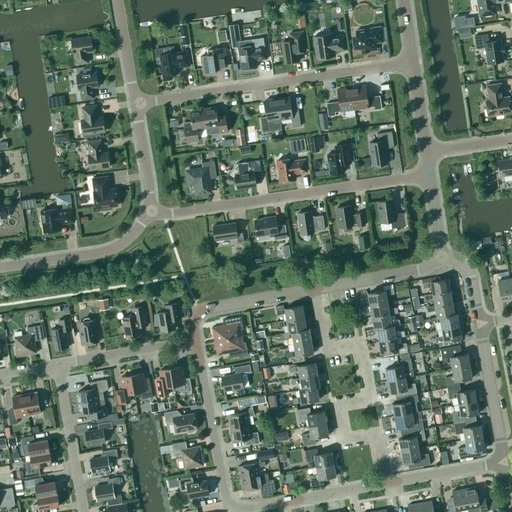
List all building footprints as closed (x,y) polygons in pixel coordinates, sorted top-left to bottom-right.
[(380,0),(374,0),(371,1),(372,9),(381,8),(380,0)] [(478,0),(481,15),(495,13),(494,2),(506,0),(478,0)] [(298,28),(305,27),(303,14),(296,15),(298,28)] [(463,16),(455,18),(456,28),(474,26),(473,18),(464,19),(463,16)] [(186,23),(173,25),(175,38),(182,37),(188,36),(186,23)] [(372,28),(356,31),(357,38),(353,39),(354,49),(361,48),(362,52),(376,50),(375,43),(383,41),(381,27),(372,28)] [(470,27),(458,29),(460,39),(472,37),(470,27)] [(226,30),(217,32),(218,43),(227,41),(226,30)] [(296,61),(299,61),(298,52),(306,51),(303,32),(291,34),(292,41),(282,42),(285,63),(294,62),(294,63),(296,62),(296,61)] [(326,57),(335,56),(335,51),(345,50),(343,35),(333,37),(332,34),(314,37),(317,58),(319,58),(319,60),(326,59),(326,57)] [(488,63),(504,61),(501,40),(489,42),(488,34),(474,36),(476,48),(485,47),(488,63)] [(76,64),(88,62),(87,52),(93,51),(91,37),(71,40),(73,54),(74,54),(76,64)] [(239,48),(238,49),(239,54),(240,55),(242,69),(257,67),(257,66),(256,60),(267,59),(265,46),(254,47),(253,45),(253,40),(238,42),(239,47),(239,48)] [(208,55),(201,56),(204,75),(216,73),(215,68),(227,66),(224,48),(208,50),(208,55)] [(164,75),(162,75),(163,81),(172,80),(171,74),(178,73),(177,67),(189,65),(187,51),(178,53),(175,54),(174,52),(161,54),(164,75)] [(12,65),(5,66),(7,76),(14,75),(12,65)] [(82,99),(94,98),(92,87),(98,87),(96,72),(77,75),(79,90),(80,89),(82,99)] [(489,99),(486,100),(488,117),(511,113),(509,96),(503,97),(501,83),(487,85),(489,99)] [(358,87),(358,88),(352,89),(355,109),(374,106),(375,109),(382,108),(381,103),(389,102),(387,87),(378,88),(380,96),(371,97),(371,95),(367,95),(365,85),(358,87)] [(346,90),(345,88),(338,89),(339,101),(327,103),(328,116),(335,115),(335,112),(355,109),(352,89),(346,90)] [(289,97),(277,98),(280,120),(292,118),(293,127),(301,126),(299,112),(292,113),(290,99),(289,97)] [(267,117),(260,118),(262,132),(270,131),(270,130),(282,129),(280,120),(277,98),(265,100),(267,117)] [(84,120),(81,120),(83,134),(100,132),(105,131),(104,128),(105,126),(105,122),(103,120),(102,117),(98,118),(96,106),(82,108),(84,120)] [(208,110),(203,111),(206,128),(207,134),(215,133),(228,131),(225,115),(217,117),(216,109),(215,108),(209,108),(208,110)] [(184,123),(184,124),(186,142),(199,140),(197,129),(206,128),(203,111),(199,112),(197,110),(191,111),(191,113),(192,122),(184,123)] [(243,130),(236,131),(238,145),(245,144),(243,130)] [(256,131),(246,133),(246,138),(247,144),(256,142),(257,142),(257,137),(256,131)] [(369,143),(373,165),(376,165),(376,166),(381,167),(385,165),(385,163),(388,163),(386,148),(394,147),(392,131),(377,133),(378,141),(369,143)] [(0,136),(1,146),(9,146),(8,136),(0,136)] [(316,137),(309,138),(311,152),(318,151),(316,137)] [(305,138),(290,140),(290,145),(294,145),(295,150),(295,152),(296,153),(307,151),(305,138)] [(90,155),(88,155),(90,169),(110,167),(108,152),(102,153),(101,141),(89,143),(90,155)] [(336,153),(327,154),(331,174),(344,172),(343,164),(351,163),(348,144),(335,146),(336,153)] [(241,154),(251,153),(250,146),(240,147),(241,154)] [(509,159),(508,159),(501,160),(499,164),(499,169),(502,168),(503,176),(511,174),(511,157),(509,159)] [(277,161),(280,182),(295,179),(295,173),(307,172),(305,160),(293,161),(292,158),(277,161)] [(236,164),(228,173),(234,177),(236,179),(237,188),(256,185),(254,173),(261,172),(260,160),(238,163),(236,164)] [(203,168),(187,171),(189,185),(195,184),(197,194),(211,192),(209,179),(217,177),(214,161),(202,162),(203,168)] [(112,206),(118,205),(115,189),(110,189),(108,176),(93,179),(94,191),(93,192),(96,208),(101,208),(102,210),(112,209),(112,206)] [(12,186),(4,187),(5,195),(13,194),(12,186)] [(3,203),(1,193),(0,193),(0,219),(1,219),(1,218),(7,217),(6,215),(7,215),(7,214),(9,214),(8,206),(6,206),(6,205),(5,205),(4,203),(3,203)] [(63,204),(64,209),(58,210),(58,209),(58,208),(41,211),(41,212),(41,214),(40,214),(40,216),(40,219),(40,221),(41,223),(43,223),(44,232),(62,230),(61,229),(60,224),(74,221),(72,208),(71,202),(71,203),(69,194),(56,196),(57,205),(63,204)] [(381,222),(391,221),(392,228),(405,226),(403,213),(395,214),(393,200),(378,202),(381,222)] [(340,227),(353,225),(353,224),(358,224),(358,226),(365,225),(363,213),(356,214),(356,215),(351,215),(350,206),(337,208),(340,227)] [(323,215),(316,216),(316,217),(312,218),(311,211),(297,213),(300,234),(314,232),(314,230),(318,230),(325,229),(323,215)] [(268,218),(255,220),(257,235),(274,233),(275,239),(287,237),(285,225),(277,226),(276,216),(267,218),(268,218)] [(215,241),(237,237),(238,242),(244,241),(243,233),(237,233),(235,222),(213,226),(215,241)] [(360,247),(369,245),(368,235),(358,236),(360,247)] [(330,242),(323,243),(324,252),(331,251),(330,242)] [(491,275),(493,287),(499,286),(502,299),(511,296),(509,278),(503,279),(502,273),(491,275)] [(423,283),(424,289),(432,287),(433,294),(450,291),(449,284),(450,283),(449,278),(423,283)] [(394,288),(367,293),(368,298),(369,298),(370,305),(388,302),(386,295),(395,293),(394,288)] [(450,291),(433,294),(425,295),(426,300),(434,299),(436,305),(452,302),(451,295),(452,295),(451,290),(450,291)] [(110,309),(108,299),(98,300),(100,310),(110,309)] [(390,314),(398,312),(397,307),(389,309),(388,302),(370,305),(372,312),(371,312),(371,316),(389,313),(389,314),(390,314)] [(428,312),(437,310),(438,317),(454,314),(454,315),(455,314),(454,314),(453,307),(454,307),(453,302),(452,302),(436,305),(427,307),(428,312)] [(166,311),(159,313),(154,314),(154,326),(161,324),(162,331),(175,329),(173,320),(181,319),(178,303),(165,305),(166,311)] [(303,310),(304,310),(303,305),(276,310),(277,314),(285,313),(287,320),(304,316),(303,310)] [(135,308),(132,308),(133,315),(123,317),(126,337),(140,335),(139,327),(148,325),(144,306),(135,307),(135,308)] [(395,326),(400,325),(399,319),(391,321),(390,314),(389,314),(389,313),(371,316),(372,318),(373,317),(374,324),(373,324),(374,329),(378,329),(377,328),(394,325),(394,326),(395,326)] [(419,314),(414,315),(416,322),(421,321),(423,320),(422,313),(419,314)] [(438,317),(432,319),(433,323),(441,322),(443,328),(459,325),(458,319),(459,319),(458,313),(454,314),(455,314),(454,315),(454,314),(438,317)] [(214,341),(216,341),(242,336),(242,335),(240,336),(239,330),(243,329),(241,316),(223,320),(224,325),(213,327),(212,327),(215,340),(214,341)] [(287,320),(279,321),(280,326),(288,325),(289,332),(306,329),(305,321),(306,321),(305,316),(304,316),(287,320)] [(59,320),(61,328),(51,329),(55,349),(69,347),(66,331),(72,330),(70,318),(59,320)] [(97,329),(96,329),(94,319),(90,320),(90,319),(88,318),(84,318),(83,320),(83,321),(80,322),(81,331),(80,332),(82,344),(99,342),(97,329)] [(409,323),(411,331),(412,331),(413,332),(417,331),(417,330),(415,322),(409,323)] [(45,339),(42,325),(27,327),(29,334),(15,337),(17,349),(15,349),(17,357),(25,356),(25,354),(37,352),(35,340),(45,339)] [(397,338),(405,336),(404,331),(396,332),(395,326),(394,326),(394,325),(377,328),(378,329),(379,336),(378,336),(379,341),(380,341),(380,340),(396,337),(397,338)] [(435,337),(436,342),(436,343),(439,343),(440,346),(447,345),(446,340),(462,338),(462,333),(461,333),(459,325),(443,328),(444,336),(435,337)] [(289,332),(283,333),(284,338),(293,336),(294,343),(311,340),(310,333),(311,333),(310,328),(306,329),(289,332)] [(240,337),(242,336),(216,341),(214,341),(215,341),(218,355),(218,354),(228,352),(230,358),(248,354),(246,342),(245,342),(241,343),(240,337)] [(380,348),(381,353),(400,349),(400,354),(409,352),(408,348),(407,348),(406,343),(399,345),(397,338),(396,337),(380,340),(380,341),(381,348),(380,348)] [(257,349),(264,348),(262,339),(255,341),(257,349)] [(287,352),(288,361),(293,360),(293,362),(304,360),(303,354),(314,352),(313,347),(312,347),(311,340),(294,343),(295,350),(287,352)] [(419,343),(410,345),(411,351),(420,350),(419,343)] [(440,348),(441,352),(443,363),(451,361),(453,369),(470,366),(468,358),(469,358),(468,353),(455,355),(454,350),(453,350),(453,346),(440,348)] [(257,353),(250,354),(251,361),(258,360),(257,353)] [(404,370),(412,368),(411,358),(410,354),(397,356),(398,360),(399,366),(385,369),(386,374),(387,373),(389,381),(406,378),(404,370)] [(316,362),(290,367),(291,372),(299,370),(300,377),(316,375),(316,374),(317,374),(316,367),(317,367),(316,362)] [(234,367),(236,375),(222,377),(224,390),(243,387),(241,374),(251,372),(250,364),(234,367)] [(171,368),(174,385),(175,391),(179,390),(181,391),(181,392),(192,390),(190,378),(184,379),(181,366),(171,368)] [(446,377),(447,384),(448,388),(460,386),(459,379),(473,377),(472,372),(471,372),(470,366),(453,369),(454,376),(446,377)] [(264,378),(271,377),(269,367),(262,368),(264,378)] [(159,396),(169,394),(170,391),(175,391),(174,385),(171,368),(160,370),(162,382),(156,383),(159,396)] [(142,399),(153,397),(151,384),(145,386),(142,373),(132,375),(135,392),(141,391),(142,399)] [(293,384),(301,382),(303,389),(316,386),(316,387),(317,387),(319,387),(318,379),(319,379),(318,374),(317,374),(316,374),(316,375),(300,377),(292,379),(293,384)] [(128,393),(135,392),(132,375),(121,377),(123,389),(117,390),(119,403),(130,401),(128,393)] [(415,382),(407,384),(406,378),(389,381),(390,387),(389,388),(390,393),(403,390),(404,396),(417,394),(415,382)] [(89,382),(91,389),(78,391),(80,402),(104,398),(103,392),(109,389),(107,379),(89,382)] [(316,387),(316,386),(303,389),(300,389),(301,396),(293,398),(294,403),(320,399),(319,394),(318,394),(317,387),(316,387)] [(475,388),(461,390),(460,386),(448,388),(450,398),(458,397),(459,404),(476,401),(474,393),(476,393),(475,388)] [(25,394),(28,415),(41,413),(37,392),(25,394)] [(14,407),(8,410),(10,424),(17,423),(16,417),(28,415),(25,394),(13,396),(14,407)] [(264,394),(254,396),(255,403),(266,401),(264,394)] [(405,401),(392,403),(392,409),(394,409),(395,416),(412,413),(411,406),(419,404),(417,394),(404,396),(405,401)] [(82,413),(94,411),(95,417),(96,417),(108,415),(107,409),(105,409),(104,398),(80,402),(82,413)] [(157,401),(150,403),(151,412),(159,411),(159,410),(157,403),(157,401)] [(476,401),(459,404),(460,411),(452,412),(454,423),(467,421),(465,415),(479,412),(478,408),(477,408),(476,401)] [(229,416),(230,422),(232,423),(233,428),(250,425),(248,417),(255,415),(253,405),(239,407),(240,413),(230,415),(230,416),(229,416)] [(310,407),(297,409),(299,420),(308,419),(309,426),(326,423),(324,416),(326,415),(325,410),(311,412),(310,407)] [(197,429),(194,413),(178,416),(177,410),(164,413),(166,422),(168,423),(174,422),(176,432),(188,430),(188,433),(194,432),(195,430),(195,429),(197,429)] [(396,423),(395,423),(396,428),(410,426),(411,431),(424,429),(422,418),(413,419),(412,413),(395,416),(396,423)] [(85,432),(88,445),(105,442),(103,429),(113,428),(111,421),(98,424),(99,430),(85,432)] [(467,421),(454,423),(456,434),(464,432),(466,439),(482,436),(481,429),(482,429),(481,423),(467,426),(467,421)] [(302,435),(304,445),(316,443),(315,437),(329,435),(328,430),(327,430),(326,423),(309,426),(310,433),(302,435)] [(246,445),(260,442),(258,432),(251,433),(250,425),(233,428),(234,433),(232,435),(233,440),(235,440),(235,441),(245,439),(246,445)] [(412,436),(398,439),(399,444),(400,444),(402,451),(418,448),(417,441),(425,439),(424,429),(411,431),(412,436)] [(283,431),(275,433),(277,441),(285,440),(283,431)] [(34,436),(21,438),(22,444),(28,443),(30,455),(50,452),(48,439),(35,442),(34,436)] [(459,447),(460,458),(482,454),(481,448),(485,448),(485,443),(484,443),(482,436),(466,439),(467,446),(459,447)] [(16,437),(8,439),(9,446),(18,445),(16,437)] [(185,468),(203,465),(200,446),(187,448),(186,441),(172,444),(174,456),(182,454),(185,468)] [(167,445),(160,446),(161,454),(169,452),(167,445)] [(273,448),(257,451),(259,460),(274,457),(273,448)] [(317,448),(305,450),(307,461),(315,460),(317,467),(333,463),(332,457),(333,456),(332,451),(318,453),(317,448)] [(402,458),(403,463),(408,462),(409,468),(430,464),(428,453),(419,455),(418,448),(402,451),(403,458),(402,458)] [(110,469),(109,461),(118,460),(116,449),(103,451),(104,457),(90,459),(92,472),(101,471),(109,469),(110,469)] [(31,461),(25,461),(26,468),(28,474),(40,472),(39,466),(52,464),(50,452),(30,455),(31,461)] [(285,452),(278,454),(280,461),(287,460),(285,452)] [(260,474),(259,467),(266,466),(265,461),(238,466),(240,478),(260,474)] [(309,476),(311,486),(324,483),(323,478),(337,475),(336,470),(335,470),(333,463),(317,467),(318,474),(309,476)] [(276,491),(273,480),(269,480),(267,472),(260,474),(240,478),(243,490),(261,487),(262,494),(272,492),(276,491)] [(42,484),(41,477),(24,481),(26,489),(28,491),(36,490),(37,497),(57,493),(55,481),(42,484)] [(108,485),(95,487),(97,500),(107,498),(108,506),(121,503),(120,495),(118,496),(117,488),(121,487),(119,477),(107,479),(108,485)] [(181,491),(188,489),(190,497),(209,494),(206,481),(194,483),(192,477),(179,480),(181,491)] [(284,484),(282,485),(284,493),(292,492),(290,484),(290,483),(284,484)] [(476,511),(478,511),(488,510),(494,509),(492,497),(485,498),(485,497),(478,498),(476,487),(464,489),(467,508),(475,507),(476,511)] [(12,489),(0,491),(0,507),(15,505),(12,489)] [(448,504),(449,511),(461,511),(461,509),(467,508),(464,489),(452,491),(454,503),(448,504)] [(47,511),(46,508),(59,505),(57,493),(37,497),(39,504),(33,505),(34,511),(47,511)] [(440,511),(441,511),(436,511),(433,511),(432,501),(419,503),(421,511),(440,511)] [(421,511),(419,503),(408,505),(408,511),(421,511)]
